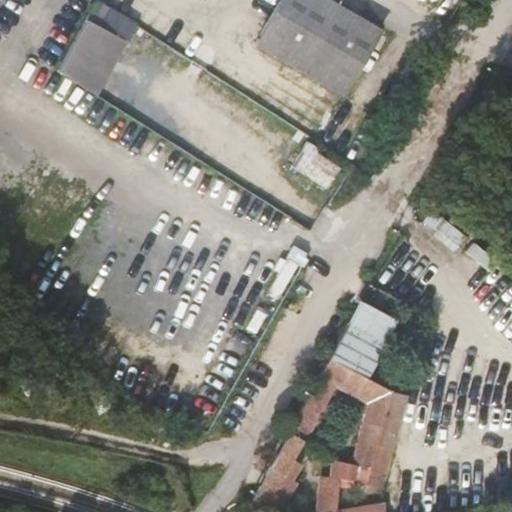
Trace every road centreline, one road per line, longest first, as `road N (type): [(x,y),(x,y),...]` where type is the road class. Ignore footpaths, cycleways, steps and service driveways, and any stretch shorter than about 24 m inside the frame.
road 1 (unclassified): [(507,0),(326,274),(203,511)]
road 2 (track): [(238,453),(169,453),(0,419)]
